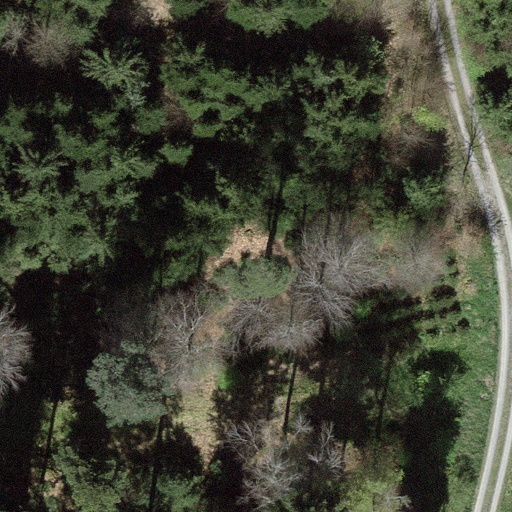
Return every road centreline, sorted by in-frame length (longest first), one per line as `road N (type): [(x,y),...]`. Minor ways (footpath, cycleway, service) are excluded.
road 1 (track): [(511,288),(506,237),(427,0)]
road 2 (track): [(479,511),(511,344)]
